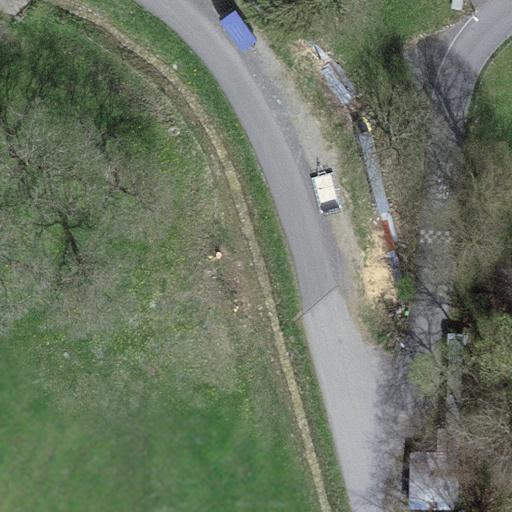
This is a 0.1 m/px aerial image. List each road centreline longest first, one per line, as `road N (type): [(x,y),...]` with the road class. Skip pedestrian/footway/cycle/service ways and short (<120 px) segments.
road 1 (unclassified): [(351,426),(295,219),(266,145),(225,66),(161,0)]
road 2 (residential): [(351,426),(415,384),(432,342),(468,67),(511,11)]
